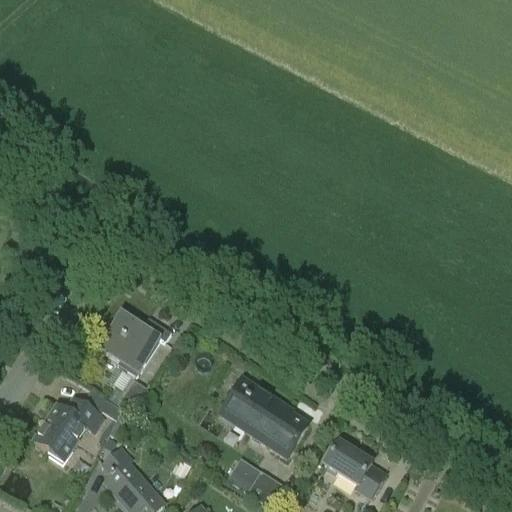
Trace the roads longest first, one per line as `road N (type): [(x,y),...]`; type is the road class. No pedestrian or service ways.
road 1 (residential): [(511,502),(108,236)]
road 2 (residential): [(0,415),(108,236)]
road 3 (residential): [(108,236),(0,164)]
